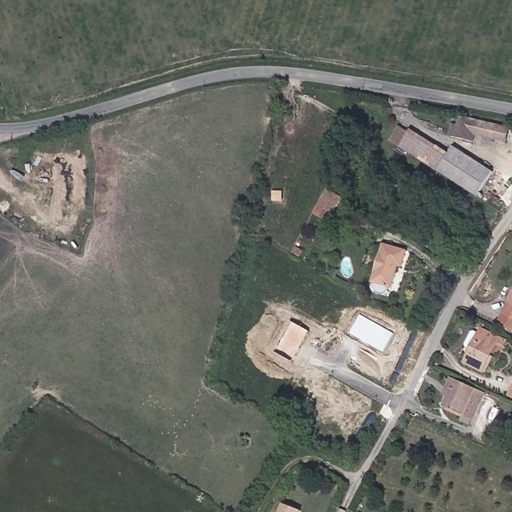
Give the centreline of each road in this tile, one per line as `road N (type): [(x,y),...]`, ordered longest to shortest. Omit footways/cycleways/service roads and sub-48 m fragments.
road 1 (track): [(511,97),(282,54),(230,53),(35,109),(11,108),(0,66)]
road 2 (unclassified): [(511,109),(239,72),(61,121),(0,129)]
road 3 (track): [(200,511),(46,415),(0,464)]
road 4 (track): [(266,511),(292,466),(316,459),(359,483)]
